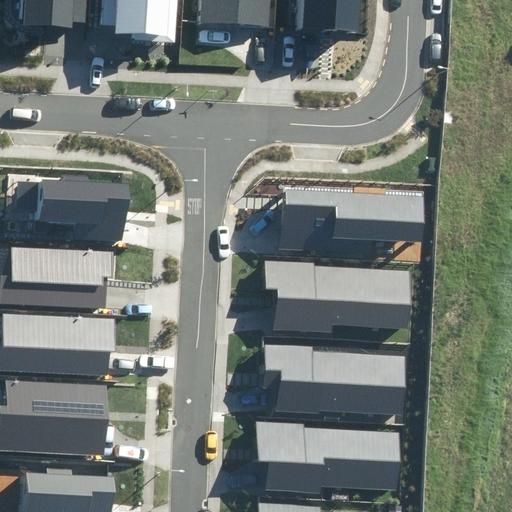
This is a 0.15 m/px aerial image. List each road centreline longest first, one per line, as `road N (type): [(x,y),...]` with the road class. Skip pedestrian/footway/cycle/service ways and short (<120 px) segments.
road 1 (residential): [(189,511),(210,114)]
road 2 (residential): [(210,114),(348,119),(380,112),(408,66),(412,0)]
road 3 (residential): [(0,103),(210,114)]
